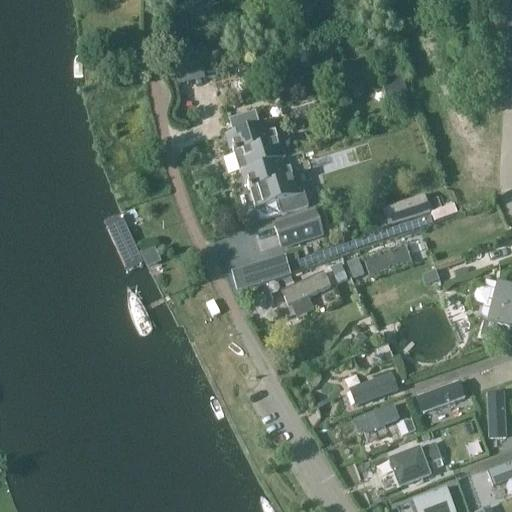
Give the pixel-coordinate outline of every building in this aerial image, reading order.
[(373,45),(376,57),(390,53),(387,41),(373,45)] [(187,67),(173,70),(177,87),(190,84),(187,67)] [(387,105),(407,99),(400,81),(382,88),(387,105)] [(260,129),(256,115),(228,123),(233,137),(227,139),(239,177),(242,176),(279,165),(283,164),(274,136),(268,138),(265,127),(260,129)] [(282,173),(279,165),(242,176),(254,213),(276,206),(280,220),(308,212),(303,197),(298,198),(289,171),(282,173)] [(424,199),(387,211),(392,227),(429,214),(424,199)] [(279,249),(321,236),(315,217),(274,229),(279,249)] [(148,270),(160,264),(153,249),(140,255),(148,270)] [(286,266),(298,262),(296,255),(284,259),(286,266)] [(353,282),(363,278),(356,261),(346,265),(353,282)] [(347,282),(340,267),(331,271),(337,286),(347,282)] [(329,289),(323,274),(280,292),(286,308),(329,289)] [(488,322),(511,328),(511,287),(498,284),(488,322)] [(377,353),(360,340),(353,348),(365,358),(377,353)] [(381,370),(393,366),(389,355),(372,360),(374,368),(381,370)] [(474,398),(511,383),(511,369),(510,365),(468,381),(474,398)] [(390,378),(347,393),(353,410),(396,395),(390,378)] [(421,417),(464,401),(458,385),(415,400),(421,417)] [(399,421),(393,407),(352,422),(358,437),(399,421)] [(400,426),(397,428),(400,439),(402,438),(415,434),(412,422),(409,423),(407,422),(400,425),(400,426)] [(435,446),(424,450),(430,465),(441,461),(435,446)] [(399,493),(432,480),(420,451),(388,463),(399,493)] [(413,511),(452,511),(444,491),(410,503),(413,511)]
